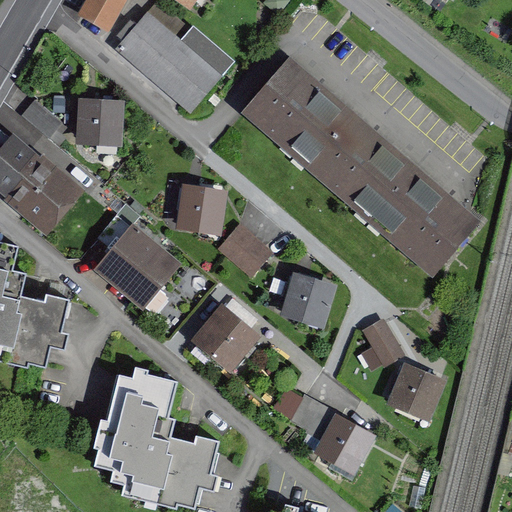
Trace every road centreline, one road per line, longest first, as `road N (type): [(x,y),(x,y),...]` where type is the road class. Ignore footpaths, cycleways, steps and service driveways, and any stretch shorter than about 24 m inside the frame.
road 1 (residential): [(476,179),(295,27),(195,144)]
road 2 (residential): [(334,369),(365,298),(195,144)]
road 3 (residential): [(195,144),(36,0)]
road 4 (residential): [(261,443),(111,315)]
road 5 (tertiary): [(356,0),(511,119)]
road 6 (residential): [(111,315),(0,215)]
